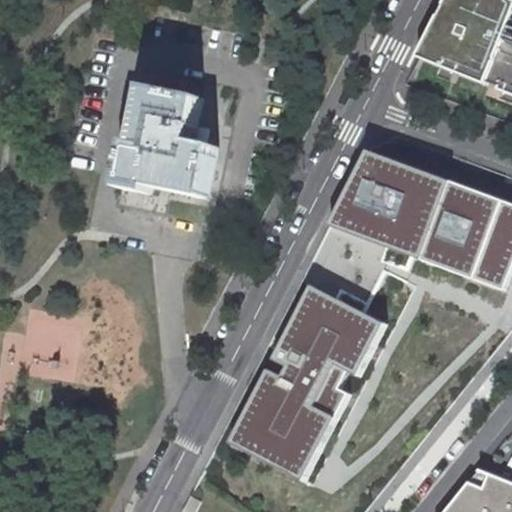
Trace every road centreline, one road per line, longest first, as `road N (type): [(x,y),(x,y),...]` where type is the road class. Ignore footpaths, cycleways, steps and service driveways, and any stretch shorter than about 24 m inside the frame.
road 1 (tertiary): [(365,101),(150,511)]
road 2 (residential): [(365,101),(511,158)]
road 3 (residential): [(511,402),(423,511)]
